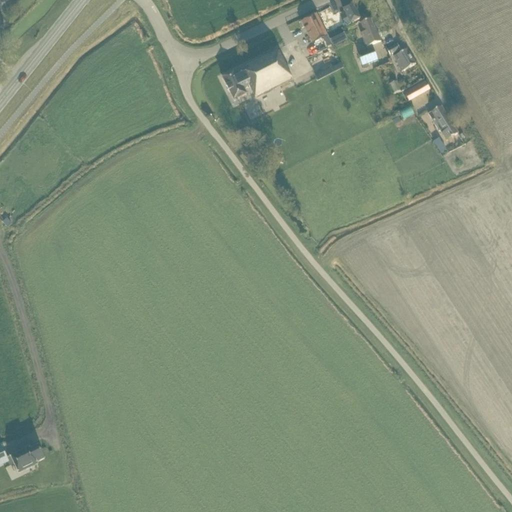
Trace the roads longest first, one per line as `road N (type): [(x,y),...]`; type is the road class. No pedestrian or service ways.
road 1 (unclassified): [(511,501),(197,114),(179,66)]
road 2 (tertiary): [(179,66),(327,0)]
road 3 (primary): [(0,102),(81,0)]
